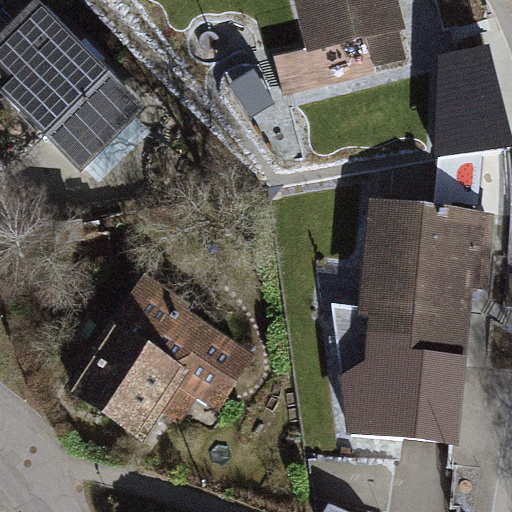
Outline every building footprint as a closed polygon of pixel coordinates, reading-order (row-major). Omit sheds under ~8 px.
[(398,0),(291,0),(306,55),(368,39),(376,70),(407,62),(400,34),(407,32),(398,0)] [(38,9),(0,46),(0,95),(81,177),(144,114),(38,9)] [(480,154),(439,164),(437,195),(477,200),(480,154)] [(481,213),(368,204),(356,321),(368,321),(365,364),(338,381),(345,437),(458,449),(474,291),(487,293),(489,258),(477,257),(481,213)] [(81,223),(24,231),(27,251),(84,243),(81,223)] [(196,307),(144,273),(63,394),(139,445),(161,412),(177,422),(197,393),(223,410),(256,360),(190,316),(196,307)]
